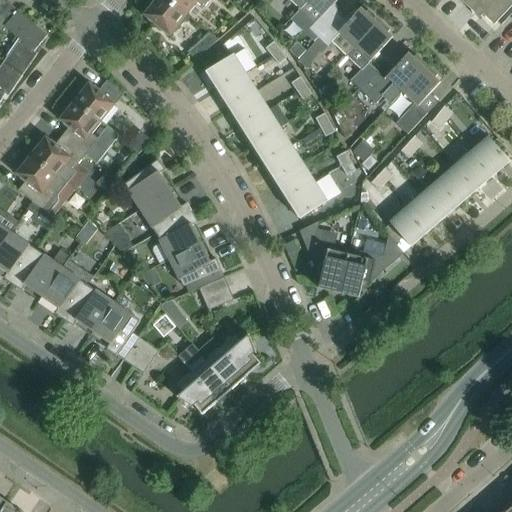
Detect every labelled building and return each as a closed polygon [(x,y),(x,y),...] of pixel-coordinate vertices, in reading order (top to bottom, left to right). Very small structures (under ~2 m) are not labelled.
[(0,0),(0,19),(8,7),(0,1),(0,0)] [(186,16),(166,0),(150,0),(146,6),(149,8),(143,15),(170,36),(186,16)] [(209,0),(166,0),(186,16),(196,3),(203,8),(209,0)] [(298,11),(308,0),(289,0),(299,9),(298,10),(298,11)] [(335,12),(333,5),(337,0),(308,0),(298,11),(300,10),(314,23),(309,29),(318,38),(339,16),(335,12)] [(511,0),(468,0),(464,5),(475,14),(478,11),(493,25),(511,4),(511,0)] [(17,13),(8,7),(0,19),(0,32),(1,33),(5,28),(19,39),(3,62),(22,75),(37,54),(34,51),(47,36),(19,12),(17,13)] [(346,56),(379,21),(368,11),(366,13),(361,8),(349,21),(343,19),(339,16),(318,38),(328,46),(331,42),(346,56)] [(367,64),(392,38),(387,33),(389,31),(379,21),(346,56),(361,70),(350,81),(359,90),(375,72),(367,64)] [(187,53),(194,61),(218,40),(209,33),(187,53)] [(265,49),(272,57),(280,50),(273,42),(265,49)] [(286,58),(280,50),(272,57),(278,65),(286,58)] [(402,92),(427,65),(416,55),(414,58),(408,53),(384,80),(375,72),(359,90),(375,105),(383,97),(390,104),(402,92)] [(217,91),(245,73),(233,55),(206,72),(217,91)] [(8,96),(22,75),(3,62),(0,66),(0,103),(5,95),(8,96)] [(437,75),(427,65),(402,92),(414,104),(396,124),(407,135),(427,114),(418,105),(440,83),(435,78),(437,75)] [(229,109),(256,92),(245,73),(217,91),(229,109)] [(291,83),(297,92),(305,86),(300,77),(291,83)] [(115,105),(102,94),(89,84),(74,102),(100,123),(115,105)] [(311,95),(305,86),(297,92),(302,101),(311,95)] [(241,127),(268,110),(256,92),(229,109),(241,127)] [(100,123),(74,102),(59,120),(69,127),(62,136),(85,155),(98,139),(91,134),(100,123)] [(444,107),(437,115),(446,122),(452,113),(444,107)] [(252,146),(280,128),(268,110),(241,127),(252,146)] [(315,119),(320,128),(329,123),(324,114),(315,119)] [(439,130),(446,122),(437,115),(431,123),(439,130)] [(334,132),(329,123),(320,128),(325,137),(334,132)] [(264,164),(291,147),(280,128),(252,146),(264,164)] [(128,145),(139,154),(150,140),(140,131),(128,145)] [(85,155),(62,136),(55,145),(45,138),(31,156),(57,177),(74,191),(88,173),(78,164),(85,155)] [(415,136),(407,144),(415,151),(422,144),(415,136)] [(488,137),(472,151),(493,176),(510,162),(488,137)] [(408,159),(415,151),(407,144),(400,152),(408,159)] [(276,182),(303,165),(291,147),(264,164),(276,182)] [(477,190),(493,176),(472,151),(455,166),(477,190)] [(336,157),(341,166),(350,161),(345,152),(336,157)] [(74,191),(57,177),(31,156),(16,174),(25,182),(18,191),(41,210),(52,218),(74,191)] [(362,165),(368,171),(377,163),(370,157),(362,165)] [(124,185),(140,210),(174,188),(163,171),(165,170),(158,161),(124,185)] [(355,170),(350,161),(341,166),(346,176),(355,170)] [(287,201),(315,183),(303,165),(276,182),(287,201)] [(460,205),(477,190),(455,166),(439,180),(460,205)] [(385,168),(378,176),(386,183),(393,176),(385,168)] [(378,191),(386,183),(378,176),(371,184),(378,191)] [(443,219),(460,205),(439,180),(422,194),(443,219)] [(326,202),(315,183),(287,201),(299,219),(326,202)] [(185,205),(174,188),(140,210),(156,234),(192,214),(186,204),(185,205)] [(427,233),(443,219),(422,194),(406,208),(427,233)] [(410,247),(427,233),(406,208),(389,223),(410,247)] [(198,223),(192,214),(156,234),(161,245),(156,247),(155,251),(162,264),(169,260),(205,242),(196,224),(198,223)] [(315,241),(319,223),(299,231),(302,238),(315,241)] [(0,247),(10,233),(0,225),(0,247)] [(12,285),(36,250),(10,233),(0,247),(0,273),(4,277),(3,279),(12,285)] [(388,236),(383,257),(396,260),(403,254),(388,236)] [(338,293),(349,249),(315,241),(302,238),(320,281),(318,289),(333,292),(338,293)] [(292,241),(283,246),(287,255),(297,251),(292,241)] [(195,281),(198,288),(224,277),(216,259),(214,260),(205,242),(169,260),(183,287),(195,281)] [(349,249),(338,293),(358,298),(360,291),(396,260),(383,257),(349,249)] [(39,301),(62,268),(36,250),(12,285),(22,291),(23,290),(39,301)] [(64,320),(88,286),(93,278),(67,260),(62,268),(39,301),(56,312),(55,314),(64,320)] [(198,288),(203,300),(229,289),(224,277),(198,288)] [(91,336),(113,303),(88,286),(64,320),(73,327),(74,325),(91,336)] [(234,300),(229,289),(203,300),(208,311),(234,300)] [(139,321),(113,303),(91,336),(107,347),(106,349),(116,356),(139,321)] [(182,311),(170,320),(177,330),(189,321),(182,311)] [(235,334),(220,347),(246,377),(247,377),(246,376),(260,364),(252,354),(254,352),(255,354),(256,353),(248,334),(248,335),(248,337),(242,342),(235,334)] [(133,367),(148,344),(138,337),(123,360),(133,367)] [(246,377),(220,347),(213,339),(199,351),(231,389),(245,377),(246,378),(246,377)] [(143,374),(158,351),(148,344),(133,367),(143,374)] [(231,389),(199,351),(193,344),(178,357),(192,372),(191,373),(217,402),(218,402),(217,402),(231,389)] [(217,402),(191,373),(176,386),(183,394),(179,398),(177,397),(176,398),(192,409),(193,408),(192,406),(193,405),(202,415),(216,402),(217,403),(217,402)] [(21,511),(7,502),(0,511),(21,511)]
